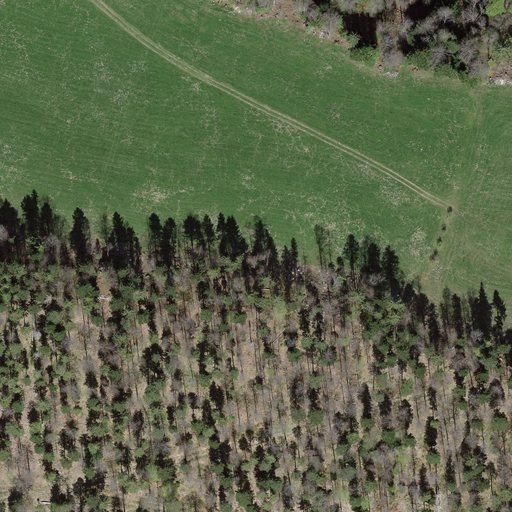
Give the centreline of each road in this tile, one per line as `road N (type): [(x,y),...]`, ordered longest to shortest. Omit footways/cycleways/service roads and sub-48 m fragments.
road 1 (track): [(0,502),(483,374)]
road 2 (track): [(90,0),(173,60),(436,195)]
road 3 (track): [(0,489),(54,488),(187,511)]
